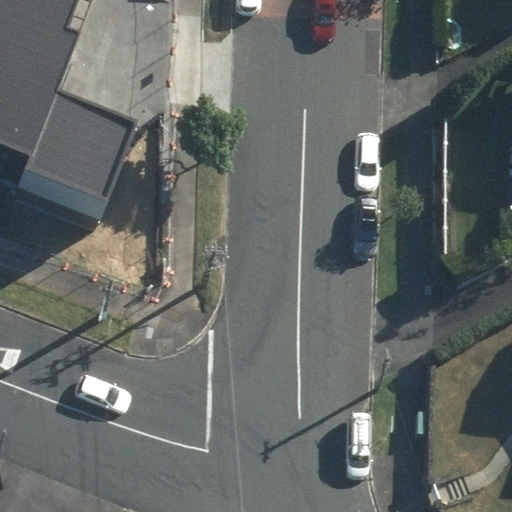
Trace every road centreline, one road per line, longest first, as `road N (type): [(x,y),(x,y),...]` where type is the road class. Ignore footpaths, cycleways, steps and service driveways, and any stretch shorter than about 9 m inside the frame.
road 1 (tertiary): [(315,0),(301,467)]
road 2 (tertiary): [(301,467),(188,446),(0,374)]
